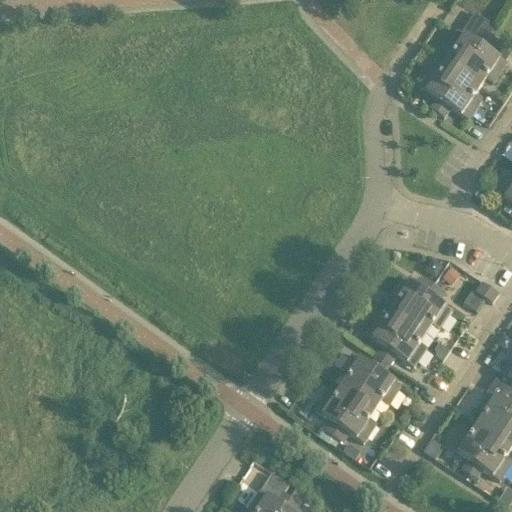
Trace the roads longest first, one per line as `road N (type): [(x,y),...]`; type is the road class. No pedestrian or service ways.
road 1 (residential): [(177,511),(379,202)]
road 2 (residential): [(396,479),(511,290)]
road 3 (residential): [(379,202),(371,109),(432,15)]
road 4 (residential): [(441,219),(511,117)]
